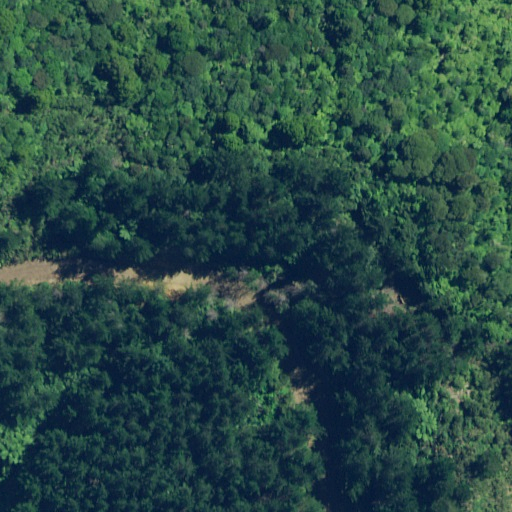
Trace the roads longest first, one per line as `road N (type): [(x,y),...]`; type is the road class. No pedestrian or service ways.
road 1 (track): [(0,180),(89,169),(252,184),(399,216),(511,382)]
road 2 (track): [(0,109),(100,137),(132,173)]
